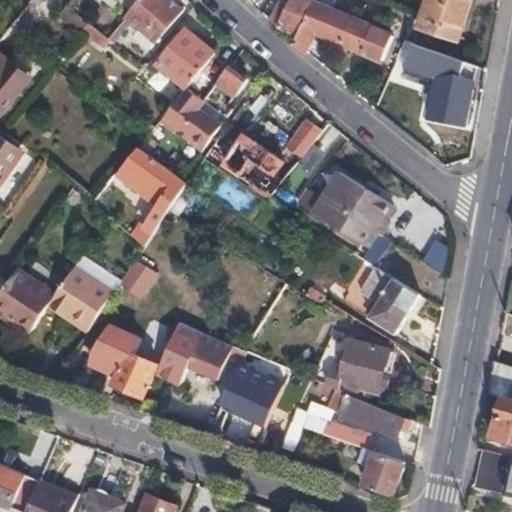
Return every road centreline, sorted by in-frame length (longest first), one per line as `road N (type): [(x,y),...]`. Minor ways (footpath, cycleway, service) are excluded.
road 1 (residential): [(350,511),(0,389)]
road 2 (residential): [(216,0),(294,70),(494,214)]
road 3 (tertiary): [(440,511),(494,214)]
